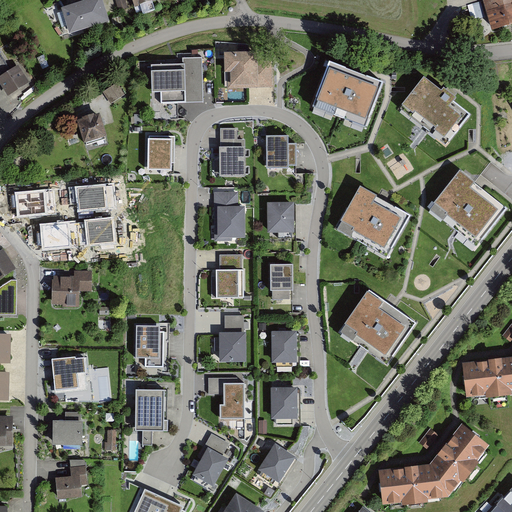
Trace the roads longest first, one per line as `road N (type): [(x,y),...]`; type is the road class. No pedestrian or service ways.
road 1 (residential): [(351,461),(329,436),(321,411),(312,275),(322,160),(292,119),(232,111),(213,114),(195,131),(187,413),(162,476)]
road 2 (residential): [(0,141),(49,96),(109,59),(195,26),(249,17),(481,54),(511,50)]
road 3 (residential): [(0,220),(34,281),(28,511)]
road 4 (secondary): [(511,259),(351,461)]
